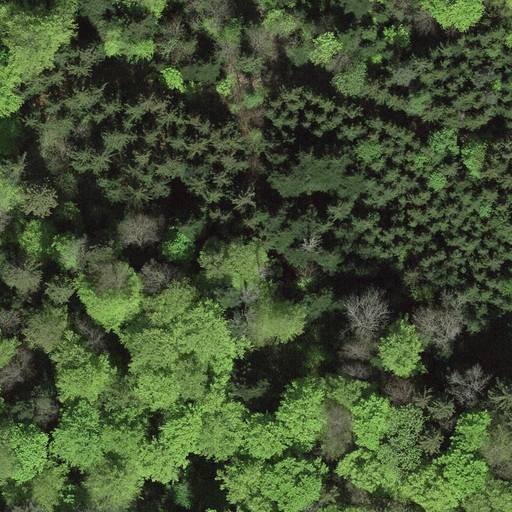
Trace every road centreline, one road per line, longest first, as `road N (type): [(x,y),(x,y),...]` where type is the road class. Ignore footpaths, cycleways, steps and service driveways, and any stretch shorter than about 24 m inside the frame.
road 1 (track): [(511,320),(461,340),(368,413),(311,476),(244,507),(190,511)]
road 2 (track): [(234,0),(332,81),(440,123),(511,140)]
